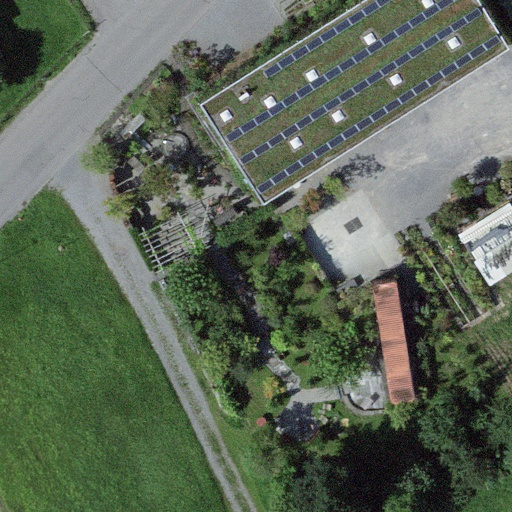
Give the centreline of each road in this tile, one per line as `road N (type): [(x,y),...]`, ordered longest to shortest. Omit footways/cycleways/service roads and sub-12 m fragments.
road 1 (track): [(241,511),(54,132)]
road 2 (unclassified): [(0,189),(180,0)]
